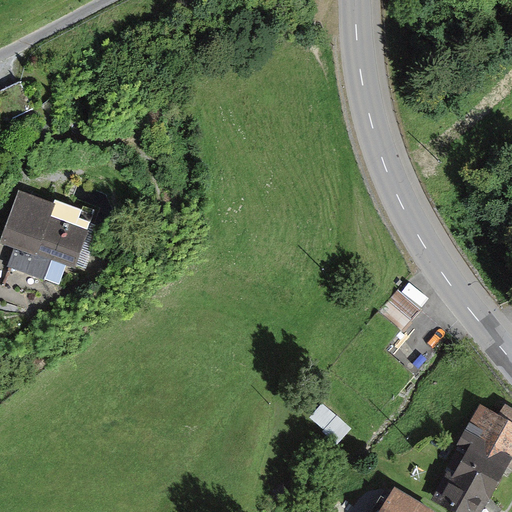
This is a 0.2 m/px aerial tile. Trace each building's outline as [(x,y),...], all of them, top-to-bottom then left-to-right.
[(5,89),(0,91),(0,112),(5,123),(33,110),(21,82),(5,89)] [(100,221),(22,193),(4,241),(83,269),(100,221)] [(461,462),(499,484),(511,462),(511,463),(511,424),(480,405),(459,442),(469,448),(461,462)] [(482,511),(499,484),(461,462),(450,482),(444,478),(431,501),(450,511),(482,511)] [(380,511),(435,511),(394,488),(380,511)]
